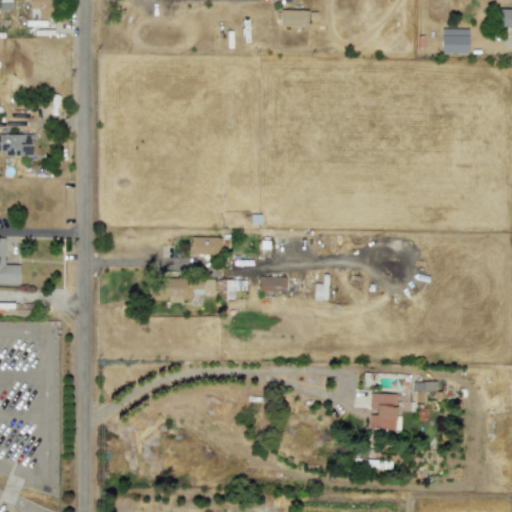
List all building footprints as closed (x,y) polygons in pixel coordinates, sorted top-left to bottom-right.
[(0,0),(0,9),(10,9),(9,0),(0,0)] [(49,0),(28,0),(29,18),(49,18),(49,0)] [(511,40),(511,7),(497,8),(498,28),(509,28),(510,40),(511,40)] [(306,10),(278,10),(278,26),(305,27),(306,10)] [(0,152),(2,152),(2,155),(30,156),(31,134),(0,134),(0,152)] [(19,264),(2,264),(2,237),(0,237),(0,284),(19,284),(19,264)] [(189,254),(219,254),(220,237),(190,237),(189,254)] [(256,291),(283,291),(284,277),(257,276),(256,291)] [(201,279),(145,277),(145,298),(168,299),(168,301),(190,302),(190,294),(201,294),(201,279)] [(216,297),(229,297),(228,288),(233,288),(233,280),(216,280),(216,297)] [(433,382),(412,382),(413,396),(419,395),(418,391),(433,390),(433,382)] [(367,428),(393,428),(394,394),(368,393),(367,428)]
